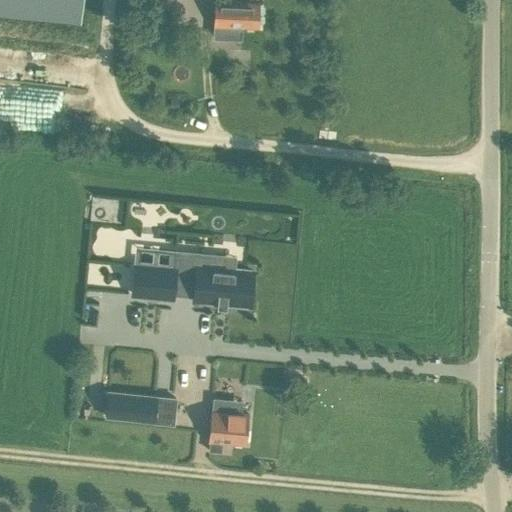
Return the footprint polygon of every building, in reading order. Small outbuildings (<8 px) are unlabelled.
[(66,18),(67,0),(31,0),(30,15),(66,18)] [(230,0),(213,0),(212,25),(259,27),(259,1),(230,0)] [(257,274),(204,269),(200,304),(253,310),(257,274)] [(145,365),(100,366),(100,382),(145,381),(145,365)] [(288,376),(287,391),(303,392),(303,376),(288,376)] [(175,391),(107,386),(105,417),(173,422),(175,391)] [(222,441),(245,444),(248,414),(212,410),(209,440),(210,440),(209,450),(221,451),(222,441)] [(118,454),(141,455),(141,439),(118,439),(118,454)]
